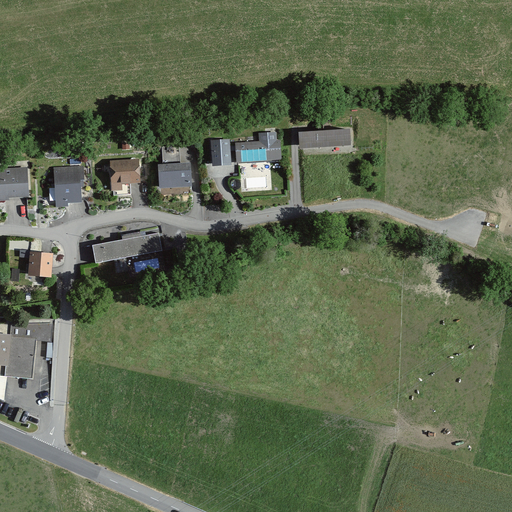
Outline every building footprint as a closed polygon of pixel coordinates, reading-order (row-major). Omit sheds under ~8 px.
[(350,129),(299,132),(300,148),(351,145),(350,129)] [(235,143),(237,163),(282,160),(281,140),(277,140),(277,132),(259,133),(259,141),(235,143)] [(232,165),(230,139),(211,140),(213,166),(232,165)] [(161,145),(161,163),(179,162),(178,145),(161,145)] [(138,158),(108,158),(109,190),(121,190),(121,182),(139,182),(138,158)] [(161,163),(157,163),(158,186),(189,185),(188,161),(179,162),(161,163)] [(25,165),(0,167),(0,198),(27,197),(25,165)] [(80,165),(52,166),(54,203),(82,201),(80,165)] [(156,232),(91,244),(94,263),(160,250),(156,232)] [(52,252),(28,250),(26,275),(51,276),(52,252)] [(4,331),(0,330),(0,363),(7,364),(6,372),(30,374),(33,339),(51,340),(52,323),(5,318),(4,331)]
